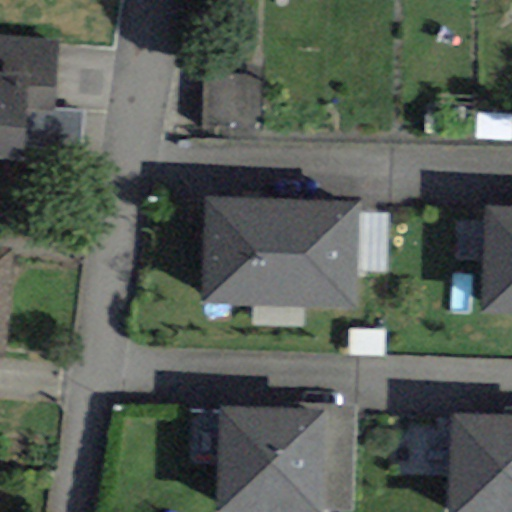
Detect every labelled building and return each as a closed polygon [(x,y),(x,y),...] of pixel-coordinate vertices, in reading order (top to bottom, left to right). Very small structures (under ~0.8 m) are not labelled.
[(0,73),(26,75),(24,113),(54,115),(58,41),(0,37),(0,73)] [(0,73),(0,161),(21,163),(24,113),(26,75),(0,73)] [(262,77),(203,76),(201,133),(261,134),(262,77)] [(359,201),(203,197),(201,304),(357,308),(358,273),(359,215),(359,201)] [(511,316),(511,209),(484,209),(483,316),(511,316)] [(389,215),(359,215),(358,273),(388,274),(389,215)] [(0,357),(3,357),(11,249),(0,248),(0,357)] [(297,403),(297,410),(323,411),(320,511),(351,511),(354,405),(297,403)] [(319,511),(320,511),(323,411),(297,410),(218,408),(214,511),(319,511)] [(511,511),(511,417),(506,417),(450,416),(447,511),(511,511)]
